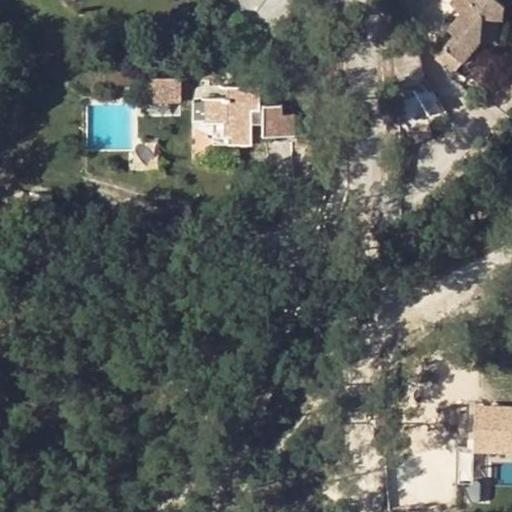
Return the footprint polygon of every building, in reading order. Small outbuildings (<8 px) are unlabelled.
[(442,48),(462,64),(476,45),(493,48),(493,30),(505,27),(508,11),(494,0),(453,0),(452,2),(464,14),(448,31),(453,37),(442,48)] [(423,42),(395,50),(397,75),(403,125),(429,120),(430,120),(428,112),(444,107),(430,79),(423,42)] [(462,64),(442,48),(434,58),(454,74),(462,64)] [(145,78),(145,103),(181,102),(181,77),(145,78)] [(217,121),(217,146),(257,145),(257,125),(269,125),(269,135),(295,135),(295,113),(284,112),(285,77),(269,77),(267,83),(227,85),(228,95),(216,95),(217,121)] [(202,121),(217,121),(216,95),(202,95),(202,121)] [(429,120),(403,125),(404,132),(407,142),(431,133),(429,120)] [(511,400),(479,399),(478,449),(468,449),(468,479),(511,480),(511,400)]
